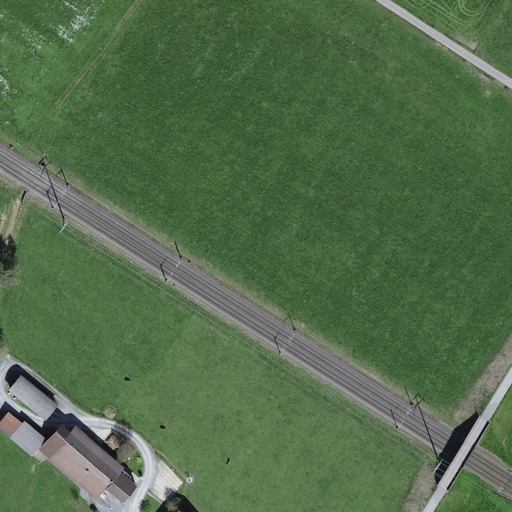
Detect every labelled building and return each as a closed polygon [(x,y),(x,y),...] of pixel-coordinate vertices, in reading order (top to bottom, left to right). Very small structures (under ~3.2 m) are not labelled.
[(21,375),(10,388),(46,417),(56,404),(21,375)] [(0,427),(32,454),(46,438),(25,421),(22,425),(7,413),(0,421),(0,427)] [(135,484),(141,478),(78,424),(74,429),(121,469),(122,469),(128,474),(126,477),(135,484)] [(40,449),(97,497),(107,486),(121,469),(74,429),(67,438),(57,430),(40,449)] [(128,474),(122,469),(121,469),(107,486),(122,500),(135,484),(126,477),(128,474)]
